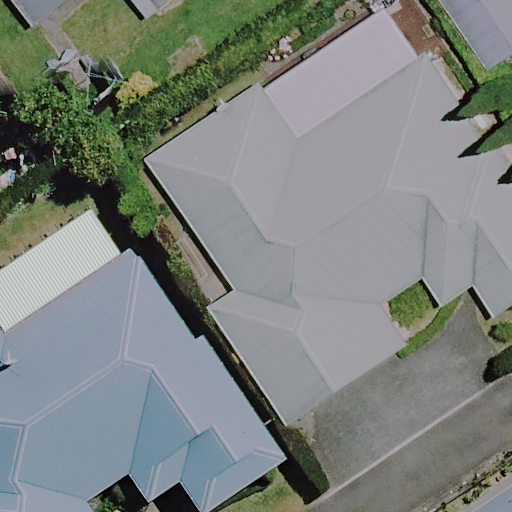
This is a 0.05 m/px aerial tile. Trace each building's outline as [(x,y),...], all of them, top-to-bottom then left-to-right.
[(39,0),(55,20),(80,0),(147,0),(160,15),(179,0),(39,0)] [(511,0),(451,0),(496,70),(511,59),(511,0)] [(511,144),(446,51),(314,144),(274,86),(170,159),(258,286),(229,306),(308,419),(421,340),(393,301),(438,270),(460,301),(489,281),(511,313),(511,144)] [(217,511),(272,477),(103,212),(0,277),(0,511),(78,511),(124,483),(142,510),(174,490),(188,511),(217,511)] [(511,511),(511,499),(492,511),(511,511)]
